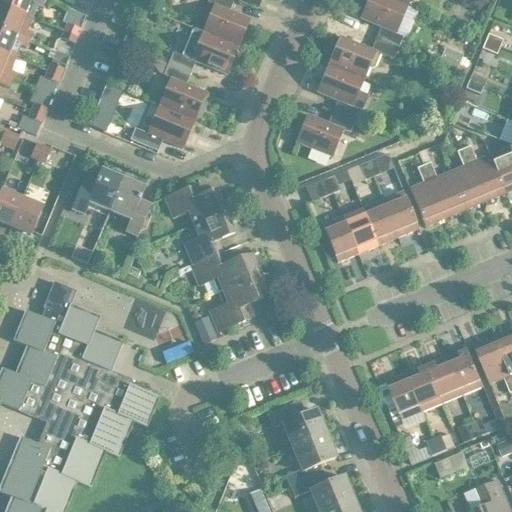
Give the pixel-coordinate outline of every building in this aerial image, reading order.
[(0,0),(0,5),(23,15),(29,0),(0,0)] [(214,5),(202,33),(237,47),(249,19),(229,11),(233,0),(207,0),(206,2),(214,5)] [(234,0),(257,10),(261,0),(234,0)] [(406,6),(391,0),(367,0),(360,20),(380,28),(375,39),(397,48),(402,37),(394,34),(406,6)] [(0,5),(0,28),(29,41),(33,33),(27,31),(32,19),(23,15),(0,5)] [(79,30),(66,24),(63,32),(76,37),(79,30)] [(0,28),(0,52),(15,58),(21,46),(26,48),(29,41),(0,28)] [(225,76),(237,47),(202,33),(193,29),(181,57),(172,53),(167,64),(190,73),(194,63),(225,76)] [(63,32),(60,39),(73,44),(76,37),(63,32)] [(489,35),(486,42),(501,49),(504,41),(489,35)] [(339,37),(328,65),(362,80),(364,76),(368,78),(372,69),(377,67),(382,55),(392,59),(397,48),(375,39),(371,50),(339,37)] [(483,49),(498,56),(501,49),(486,42),(483,49)] [(0,52),(0,75),(13,81),(16,72),(11,70),(15,58),(0,52)] [(450,54),(445,66),(458,71),(463,59),(450,54)] [(50,64),(47,72),(60,77),(63,70),(50,64)] [(190,73),(167,64),(163,76),(170,79),(158,107),(193,121),(205,93),(185,84),(190,73)] [(332,113),(354,122),(358,111),(365,108),(368,100),(366,94),(358,90),(362,80),(328,65),(316,93),(336,102),(332,113)] [(60,77),(47,72),(44,79),(57,84),(60,77)] [(0,85),(10,89),(13,81),(0,75),(0,85)] [(488,81),(473,75),(470,82),(485,89),(488,81)] [(482,95),(485,89),(470,82),(467,89),(482,95)] [(33,104),(30,111),(43,117),(46,110),(33,104)] [(181,149),(193,121),(158,107),(147,135),(134,129),(129,141),(157,152),(161,141),(181,149)] [(43,117),(30,111),(27,119),(40,124),(43,117)] [(349,133),(354,122),(332,113),(327,124),(307,115),(295,144),(330,158),(342,130),(349,133)] [(454,114),(451,121),(466,128),(469,120),(454,114)] [(274,144),(279,126),(271,123),(265,141),(274,144)] [(0,140),(0,145),(5,148),(11,134),(4,131),(0,140)] [(11,134),(5,148),(13,150),(18,137),(11,134)] [(30,158),(37,160),(42,147),(35,144),(30,158)] [(511,146),(489,156),(504,194),(511,190),(511,146)] [(42,147),(37,160),(44,163),(49,150),(42,147)] [(469,147),(463,150),(484,202),(504,194),(489,156),(476,162),(469,147)] [(462,168),(449,173),(464,210),(484,202),(463,150),(456,152),(462,168)] [(373,160),(365,163),(372,178),(379,175),(373,160)] [(365,163),(358,166),(364,181),(372,178),(365,163)] [(444,219),(464,210),(449,173),(436,179),(429,163),(423,166),(444,219)] [(424,227),(444,219),(423,166),(416,169),(422,184),(408,190),(424,227)] [(87,204),(108,212),(122,180),(100,171),(95,183),(84,179),(71,210),(83,215),(87,204)] [(339,191),(333,176),(325,179),(332,194),(339,191)] [(325,179),(305,188),(311,203),(332,194),(325,179)] [(122,180),(108,212),(129,221),(125,232),(136,237),(149,206),(139,201),(144,189),(122,180)] [(193,226),(231,210),(226,200),(220,202),(215,191),(198,198),(194,187),(164,199),(172,219),(187,213),(193,226)] [(0,223),(9,227),(21,199),(0,190),(0,191),(0,223)] [(402,192),(381,201),(397,238),(418,230),(402,192)] [(42,208),(21,199),(9,227),(30,236),(42,208)] [(377,247),(397,238),(381,201),(361,209),(377,247)] [(357,255),(377,247),(361,209),(342,217),(357,255)] [(192,265),(221,253),(217,242),(233,235),(229,223),(235,221),(231,210),(193,226),(198,239),(183,245),(192,265)] [(336,263),(357,255),(342,217),(321,226),(336,263)] [(221,253),(192,265),(190,266),(198,286),(216,279),(221,292),(260,276),(252,255),(227,265),(221,253)] [(260,276),(221,292),(227,305),(209,313),(217,333),(250,319),(245,307),(269,297),(260,276)] [(41,318),(24,312),(12,341),(25,347),(14,375),(0,369),(0,404),(18,411),(46,423),(42,434),(41,437),(37,445),(19,438),(11,456),(0,484),(0,493),(9,497),(3,511),(64,511),(74,488),(76,483),(90,488),(102,457),(104,453),(118,458),(130,428),(132,422),(146,428),(158,398),(157,398),(116,381),(108,378),(122,342),(93,331),(99,317),(70,305),(75,292),(74,291),(53,283),(42,309),(44,310),(41,318)] [(511,331),(494,339),(511,381),(511,331)] [(511,393),(511,381),(494,339),(474,348),(489,385),(503,379),(509,394),(511,393)] [(447,359),(462,396),(483,388),(467,350),(447,359)] [(427,367),(442,404),(462,396),(447,359),(427,367)] [(407,375),(422,413),(442,404),(427,367),(407,375)] [(401,421),(422,413),(407,375),(386,384),(401,421)] [(282,425),(292,448),(324,435),(314,411),(297,418),(292,404),(266,415),(272,429),(282,425)] [(480,419),(473,423),(479,437),(486,434),(480,419)] [(473,423),(459,428),(465,443),(479,437),(473,423)] [(289,488),(323,474),(319,465),(334,459),(324,435),(292,448),(301,470),(285,477),(285,479),(281,481),(278,488),(280,492),(289,488)] [(447,451),(440,436),(433,439),(439,454),(447,451)] [(439,454),(433,439),(426,442),(432,457),(439,454)] [(327,484),(323,474),(289,488),(293,498),(309,491),(318,511),(325,511),(352,501),(342,477),(327,484)] [(510,511),(498,482),(476,491),(483,508),(472,511),(510,511)] [(356,511),(352,501),(325,511),(356,511)]
